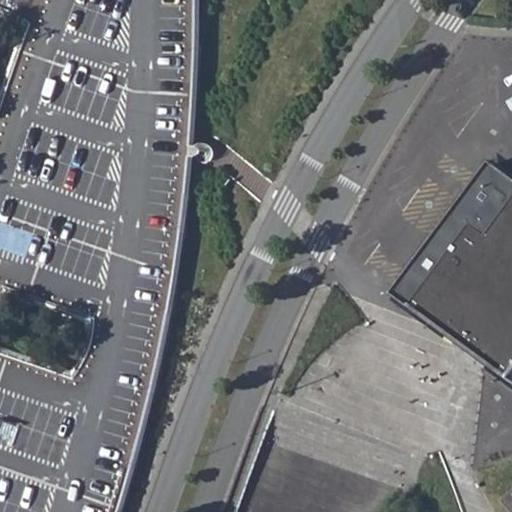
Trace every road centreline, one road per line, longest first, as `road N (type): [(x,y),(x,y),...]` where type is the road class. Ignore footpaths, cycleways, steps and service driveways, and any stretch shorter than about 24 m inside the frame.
road 1 (residential): [(207,511),(286,304),(379,128),(459,0)]
road 2 (residential): [(412,0),(286,209),(160,511)]
